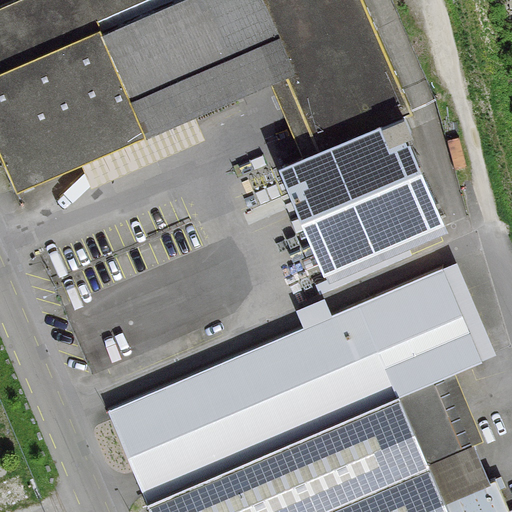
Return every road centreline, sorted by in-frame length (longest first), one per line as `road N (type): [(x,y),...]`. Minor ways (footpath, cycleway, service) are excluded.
road 1 (track): [(440,0),(511,274)]
road 2 (unclassified): [(0,285),(97,511)]
